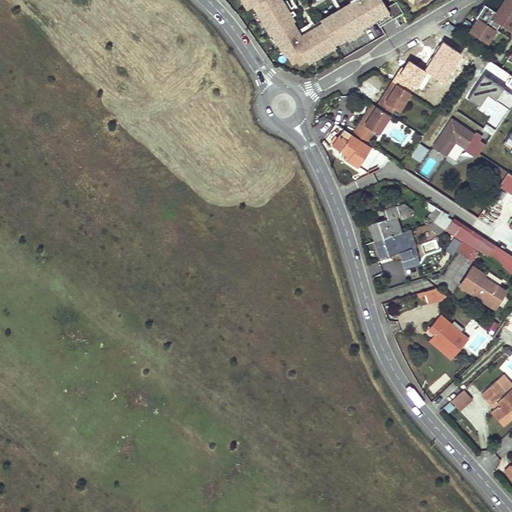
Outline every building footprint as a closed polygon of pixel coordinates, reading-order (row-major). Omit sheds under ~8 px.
[(243,0),(242,1),(246,8),(252,5),(257,12),(265,27),(270,35),(272,34),(273,37),(279,46),(284,55),(287,54),(291,62),(295,60),(303,55),(305,59),(307,62),(310,60),(316,57),(321,54),(333,47),(335,45),(334,43),(321,23),(306,32),(307,35),(301,38),(296,30),(291,22),(293,21),(290,16),(294,13),(292,9),(288,12),(282,2),(280,0),(243,0)] [(288,12),(292,9),(286,0),(285,0),(282,2),(288,12)] [(385,8),(386,7),(385,7),(381,0),(349,0),(350,2),(308,27),(306,24),(296,30),(301,38),(307,35),(306,32),(321,23),(334,43),(337,42),(343,38),(345,37),(361,27),(364,25),(370,22),(375,19),(379,26),(391,19),(385,8)] [(511,0),(504,0),(507,2),(500,13),(484,3),(476,16),(478,18),(469,30),(487,41),(495,28),(491,25),(496,19),(511,29),(511,27),(511,0)] [(396,1),(385,7),(386,7),(385,8),(391,19),(402,12),(396,1)] [(265,27),(257,12),(252,15),(261,30),(265,27)] [(361,27),(345,37),(347,39),(348,38),(351,43),(363,35),(360,31),(362,30),(361,27)] [(279,46),(273,37),(269,39),(275,48),(279,46)] [(333,47),(321,54),(324,58),(335,51),(333,47)] [(305,59),(303,55),(295,60),(298,64),(305,59)] [(316,57),(310,60),(312,65),(319,61),(316,57)] [(378,86),(382,77),(373,73),(369,83),(378,86)] [(467,97),(479,104),(486,92),(509,106),(511,101),(511,91),(481,74),(467,97)] [(389,97),(397,84),(392,81),(384,94),(389,97)] [(411,92),(397,84),(389,97),(384,94),(376,106),(369,119),(364,116),(356,129),(370,138),(374,130),(379,133),(395,108),(399,111),(411,92)] [(376,106),(372,104),(364,116),(369,119),(376,106)] [(473,134),(452,119),(433,147),(445,155),(456,140),(465,146),(473,134)] [(511,150),(511,125),(501,144),(511,150)] [(346,158),(358,166),(368,150),(371,146),(344,129),(339,137),(337,136),(332,143),(349,154),(346,158)] [(429,149),(418,142),(410,155),(421,162),(429,149)] [(511,175),(511,161),(485,143),(479,153),(507,172),(511,175)] [(368,150),(384,162),(388,157),(371,146),(368,150)] [(511,175),(507,172),(499,185),(511,193),(511,175)] [(384,203),(386,209),(397,205),(395,199),(384,203)] [(428,201),(425,206),(433,211),(438,215),(441,210),(428,201)] [(372,231),(375,241),(401,232),(396,218),(395,216),(408,212),(411,211),(410,209),(402,204),(397,205),(386,209),(385,209),(387,217),(377,221),(380,228),(372,231)] [(444,229),(446,230),(452,221),(446,217),(448,215),(441,210),(438,215),(433,222),(444,229)] [(428,218),(433,222),(438,215),(433,211),(428,218)] [(368,224),(371,231),(372,231),(380,228),(377,221),(368,224)] [(442,233),(444,229),(433,222),(427,224),(442,233)] [(375,241),(381,257),(389,254),(389,255),(399,252),(402,261),(403,260),(405,267),(421,262),(415,245),(409,229),(401,232),(375,241)] [(453,253),(459,240),(452,238),(447,250),(453,253)] [(473,248),(462,241),(456,250),(467,257),(473,248)] [(511,255),(496,245),(488,258),(511,273),(511,255)] [(459,285),(494,308),(506,290),(483,276),(484,274),(472,265),(459,285)] [(442,299),(446,295),(436,287),(425,290),(426,294),(429,303),(442,299)] [(422,305),(429,303),(426,294),(419,296),(422,305)] [(441,315),(429,329),(435,334),(432,338),(441,345),(439,348),(451,358),(468,339),(441,315)] [(495,331),(499,323),(491,319),(488,328),(495,331)] [(430,340),(439,348),(441,345),(432,338),(430,340)] [(511,384),(503,374),(496,381),(506,392),(511,386),(511,384)] [(491,411),(499,420),(511,408),(510,406),(511,403),(511,386),(506,392),(496,381),(495,381),(481,393),(487,399),(489,397),(495,403),(496,401),(499,404),(497,405),(491,411)] [(472,399),(463,389),(450,401),(459,410),(472,399)]
